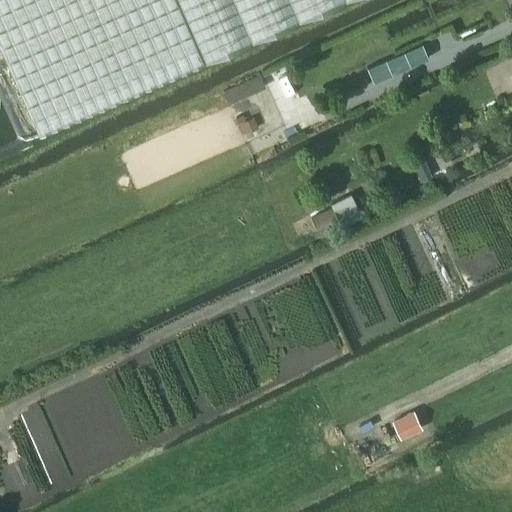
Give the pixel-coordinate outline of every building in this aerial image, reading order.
[(0,0),(0,50),(36,133),(341,0),(0,0)] [(306,68),(303,61),(293,65),(296,72),(306,68)] [(264,84),(259,73),(223,90),(228,101),(264,84)] [(250,119),(240,123),(245,133),(254,129),(250,119)] [(362,215),(361,213),(350,192),(331,202),(333,207),(320,213),(313,217),(319,230),(340,221),(341,222),(342,225),(344,224),(362,215)] [(423,425),(416,409),(394,420),(401,435),(423,425)] [(428,459),(412,466),(417,476),(433,469),(428,459)]
